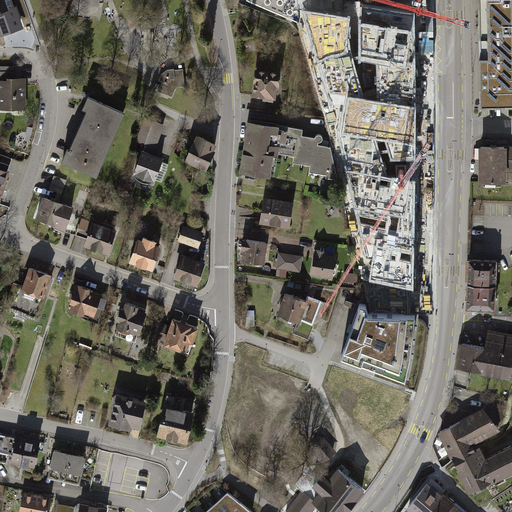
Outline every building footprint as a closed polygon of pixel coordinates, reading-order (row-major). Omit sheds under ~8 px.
[(10,0),(0,0),(0,30),(2,36),(21,30),(10,0)] [(511,0),(477,0),(480,107),(511,105),(511,0)] [(305,11),(299,10),(299,14),(299,23),(330,146),(338,179),(361,279),(368,311),(408,311),(407,289),(414,290),(414,283),(414,268),(414,259),(414,252),(415,180),(410,180),(406,179),(388,177),(376,141),(382,142),(385,142),(391,161),(416,161),(416,146),(415,117),(415,108),(413,17),(370,9),(369,26),(363,25),(363,63),(378,65),(379,103),(371,101),(363,100),(347,48),(348,43),(350,17),(305,11)] [(285,71),(255,68),(253,95),(264,96),(263,101),(276,102),(277,89),(283,90),(285,71)] [(162,81),(159,91),(172,96),(174,89),(178,86),(184,86),(182,69),(173,70),(173,69),(166,70),(162,74),(159,80),(162,81)] [(0,80),(0,109),(26,110),(27,80),(0,80)] [(125,110),(87,95),(82,106),(86,108),(69,147),(66,146),(61,158),(98,174),(125,110)] [(145,149),(156,153),(166,124),(146,118),(136,142),(146,145),(145,149)] [(304,129),(246,120),(239,173),(271,177),(274,155),(295,156),(295,163),(310,165),(309,173),(327,175),(327,178),(338,179),(330,146),(319,145),(319,140),(323,140),(322,134),(317,135),(314,137),(304,135),(304,129)] [(215,144),(196,136),(185,161),(204,170),(215,144)] [(511,146),(478,146),(478,181),(507,181),(507,173),(511,173),(511,146)] [(145,149),(142,148),(133,174),(143,181),(155,180),(165,157),(156,153),(145,149)] [(0,184),(6,186),(15,160),(0,154),(0,184)] [(158,179),(163,181),(169,163),(164,161),(158,179)] [(62,195),(68,180),(55,175),(49,190),(62,195)] [(74,206),(43,195),(35,216),(55,223),(54,227),(65,231),(72,213),(74,206)] [(296,202),(263,196),(258,223),(291,229),(296,202)] [(72,213),(65,231),(76,234),(82,216),(72,213)] [(93,220),(82,216),(76,234),(87,238),(93,220)] [(118,229),(93,220),(87,238),(84,246),(109,255),(118,229)] [(205,232),(183,225),(178,240),(200,247),(205,232)] [(142,238),(137,237),(129,260),(153,268),(160,245),(156,243),(157,239),(143,235),(142,238)] [(268,241),(242,239),(241,251),(244,252),(243,261),(266,264),(268,241)] [(326,251),(314,249),(311,276),(336,279),(338,255),(326,253),(326,251)] [(206,260),(181,252),(173,276),(198,284),(206,260)] [(302,256),(279,252),(277,268),(300,272),(302,256)] [(496,263),(469,263),(468,287),(495,287),(496,263)] [(52,273),(29,265),(21,289),(44,297),(52,273)] [(94,289),(78,283),(75,290),(74,289),(69,302),(72,303),(70,309),(96,318),(99,309),(104,311),(108,300),(101,298),(102,295),(93,292),(94,289)] [(495,287),(468,287),(468,310),(495,310),(495,287)] [(306,300),(286,292),(277,315),(298,322),(294,335),(310,341),(324,301),(308,295),(306,300)] [(138,304),(125,300),(123,306),(120,305),(115,319),(117,320),(115,326),(117,327),(115,335),(136,342),(146,311),(137,307),(138,304)] [(358,300),(341,355),(406,377),(411,353),(414,312),(408,311),(368,311),(364,301),(358,300)] [(201,327),(172,318),(164,344),(188,351),(191,341),(196,342),(201,327)] [(485,346),(461,341),(456,370),(511,380),(511,371),(511,337),(487,333),(485,346)] [(147,400),(114,393),(107,423),(140,430),(147,400)] [(484,405),(459,421),(458,436),(475,442),(498,430),(498,425),(507,416),(494,402),(487,408),(484,405)] [(194,411),(163,404),(156,434),(187,442),(194,411)] [(458,436),(459,421),(438,432),(453,460),(470,493),(490,482),(477,476),(486,457),(479,447),(475,442),(458,436)] [(0,458),(9,461),(15,437),(0,433),(0,458)] [(49,442),(16,434),(15,437),(9,461),(35,467),(38,451),(46,453),(49,442)] [(477,476),(490,482),(511,472),(511,445),(486,457),(477,476)] [(69,452),(53,448),(47,475),(63,479),(69,452)] [(86,456),(69,452),(63,479),(80,483),(86,456)] [(328,511),(345,511),(376,474),(360,461),(349,475),(340,468),(330,480),(319,471),(302,491),(319,505),(328,511)] [(425,511),(442,492),(430,482),(408,507),(413,511),(425,511)] [(49,511),(52,496),(22,491),(18,511),(49,511)] [(313,511),(319,505),(302,491),(285,511),(313,511)] [(447,511),(455,504),(442,492),(425,511),(447,511)] [(254,511),(229,493),(206,511),(254,511)] [(107,511),(109,506),(79,501),(77,511),(107,511)]
